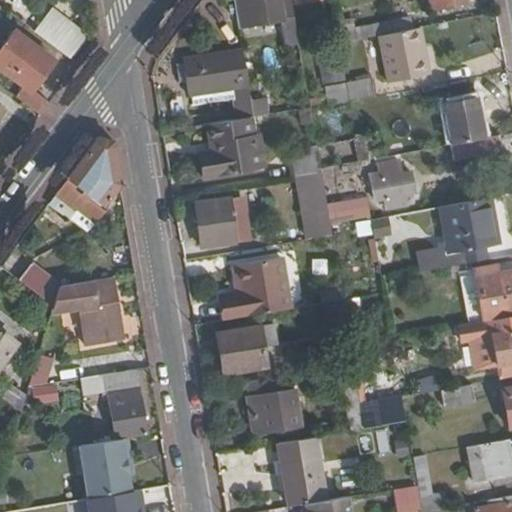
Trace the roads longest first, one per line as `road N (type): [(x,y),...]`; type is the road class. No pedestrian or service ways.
road 1 (residential): [(201,511),(127,61)]
road 2 (residential): [(127,61),(0,227)]
